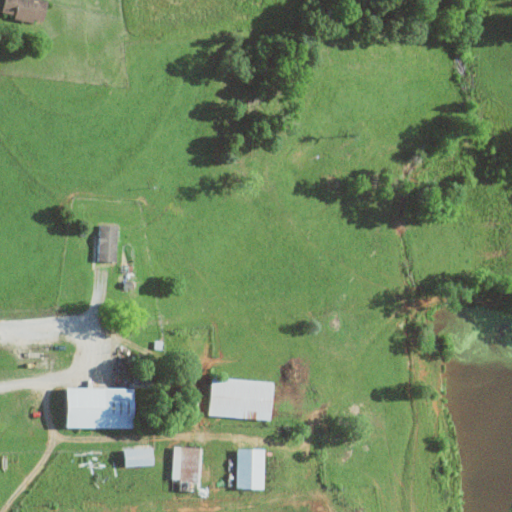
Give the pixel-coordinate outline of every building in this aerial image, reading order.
[(0,0),(0,13),(35,22),(40,0),(0,0)] [(111,224),(93,224),(92,259),(110,260),(111,224)] [(202,415),(263,418),(265,379),(204,377),(202,415)] [(123,387),(56,386),(55,426),(123,427),(123,387)] [(193,446),(168,445),(166,489),(192,490),(193,446)] [(116,448),(117,465),(147,464),(146,447),(116,448)] [(258,448),(231,447),(230,487),(257,488),(258,448)]
